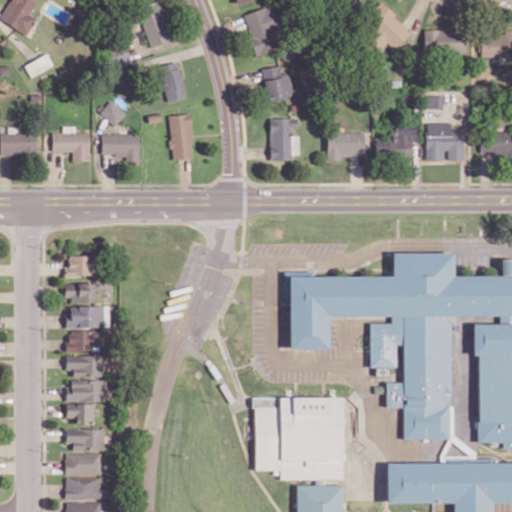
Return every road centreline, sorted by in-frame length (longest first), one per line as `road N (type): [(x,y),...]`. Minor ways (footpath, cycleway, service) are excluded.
road 1 (residential): [(0,198),(511,200)]
road 2 (residential): [(29,511),(27,198)]
road 3 (residential): [(233,199),(223,80),(195,0)]
